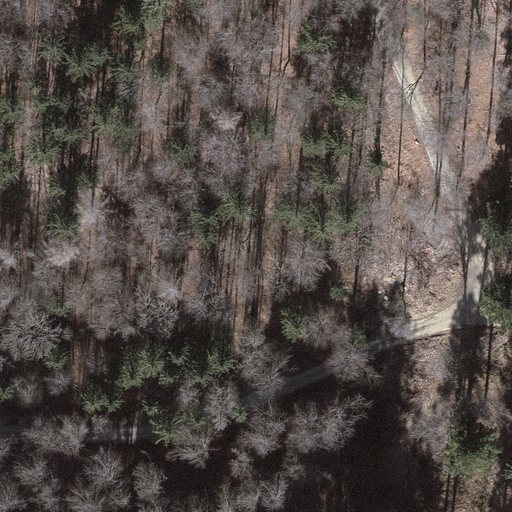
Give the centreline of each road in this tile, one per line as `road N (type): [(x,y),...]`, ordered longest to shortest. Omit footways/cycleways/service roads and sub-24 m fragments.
road 1 (track): [(511,496),(451,421),(444,372),(468,304),(471,263),(363,0)]
road 2 (track): [(0,436),(203,423),(468,304),(511,309)]
road 3 (track): [(348,511),(416,328)]
